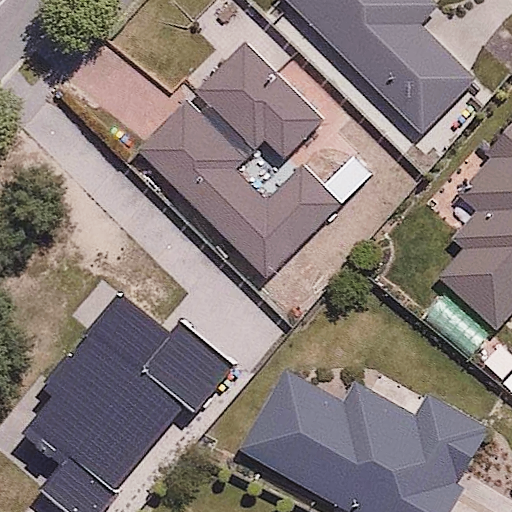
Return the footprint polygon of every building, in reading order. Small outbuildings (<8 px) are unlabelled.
[(290,0),(424,136),(478,82),(420,23),(439,4),(434,0),(290,0)] [(325,116),(249,41),(143,148),(271,275),(343,202),(309,168),(275,203),(237,165),(264,138),(284,158),(325,116)] [(511,112),(491,137),(503,147),(464,195),(480,208),(428,269),(507,335),(511,330),(511,112)] [(48,296),(83,257),(55,232),(20,272),(48,296)] [(32,435),(70,467),(46,497),(64,511),(116,511),(237,364),(187,323),(179,333),(124,288),(35,398),(51,412),(32,435)] [(465,511),(487,472),(476,467),(500,422),(429,385),(416,411),(355,379),(345,398),(292,370),(245,461),(341,511),(465,511)]
